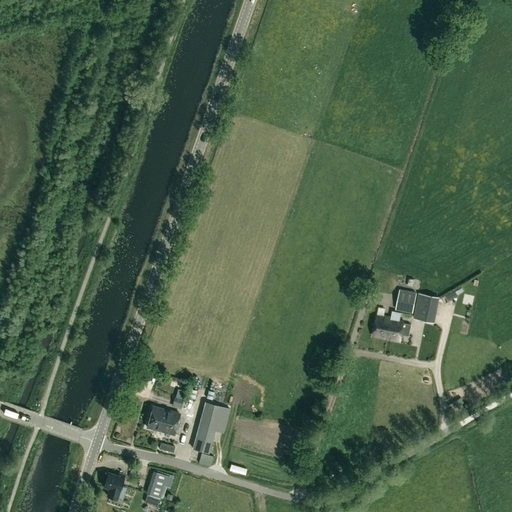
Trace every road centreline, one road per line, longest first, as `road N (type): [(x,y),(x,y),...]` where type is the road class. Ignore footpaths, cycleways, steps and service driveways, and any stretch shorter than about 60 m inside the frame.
road 1 (tertiary): [(96,443),(250,0)]
road 2 (unclassified): [(289,496),(306,479),(350,353),(403,361)]
road 3 (unclassified): [(289,496),(96,443)]
